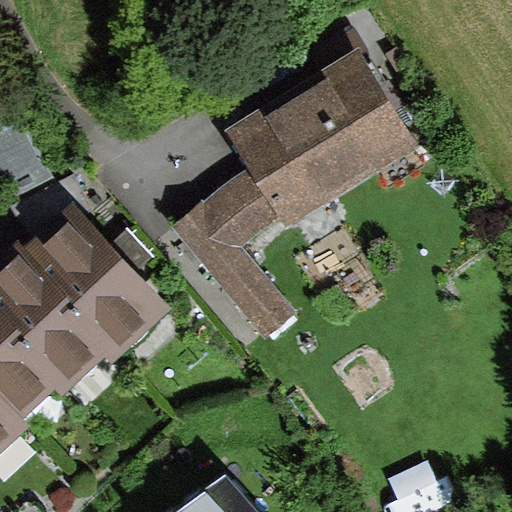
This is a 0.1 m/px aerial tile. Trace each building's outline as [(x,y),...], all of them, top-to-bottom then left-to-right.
[(241,240),(283,214),(286,219),(373,164),(383,181),(411,164),(342,55),(264,103),(260,96),(223,119),(251,163),(201,194),(168,222),(248,316),(281,288),(241,240)] [(0,183),(4,191),(49,169),(19,107),(0,116),(0,183)] [(9,203),(18,227),(4,240),(104,348),(110,355),(171,299),(93,214),(102,209),(80,167),(9,203)] [(0,323),(51,378),(60,388),(104,348),(4,240),(0,243),(0,323)] [(19,407),(51,378),(0,323),(0,409),(16,427),(28,416),(19,407)] [(0,442),(16,427),(0,409),(0,442)] [(259,511),(226,473),(174,511),(259,511)]
